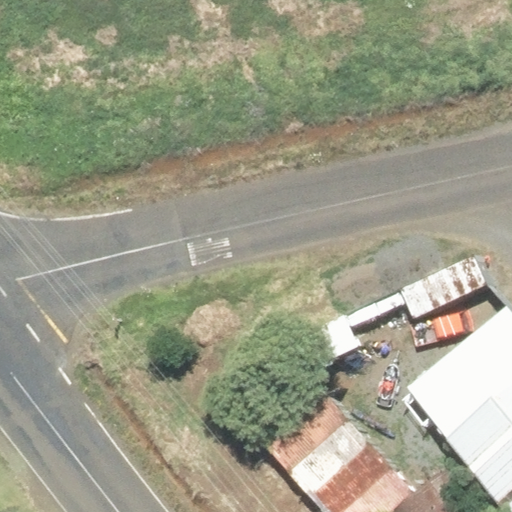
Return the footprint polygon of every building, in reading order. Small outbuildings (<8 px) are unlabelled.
[(498,292),(483,262),(409,300),(424,329),(498,292)] [(380,359),(354,317),(312,342),(338,385),(380,359)] [(511,511),(511,320),(418,398),(511,511)] [(382,450),(335,407),(289,458),(336,500),(382,450)] [(350,511),(487,511),(452,468),(435,482),(410,451),(344,504),(350,511)]
